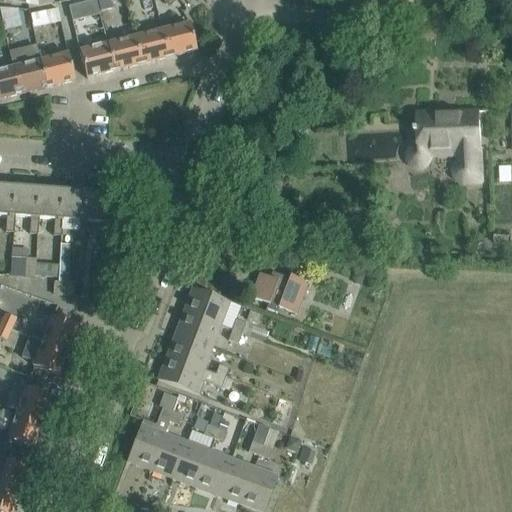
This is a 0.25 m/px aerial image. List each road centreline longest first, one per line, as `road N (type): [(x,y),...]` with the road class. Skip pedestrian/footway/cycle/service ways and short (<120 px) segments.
road 1 (residential): [(75,488),(193,161)]
road 2 (residential): [(75,151),(79,96),(175,70),(222,80)]
road 3 (unclassified): [(372,0),(321,13),(251,0)]
